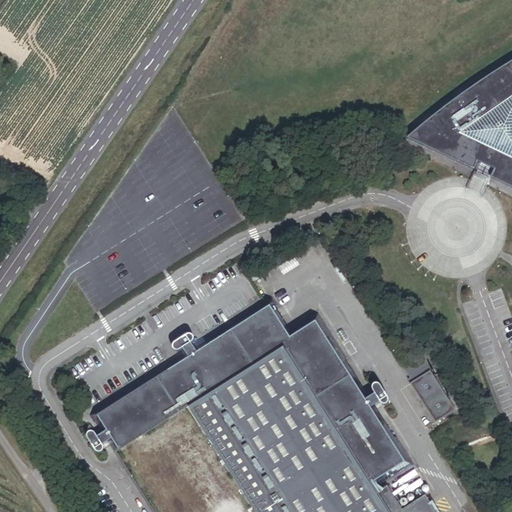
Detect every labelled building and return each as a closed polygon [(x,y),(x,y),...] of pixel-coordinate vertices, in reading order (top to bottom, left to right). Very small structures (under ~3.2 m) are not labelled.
[(491,177),(511,187),(511,61),(482,80),(434,116),(408,138),(475,170),(479,161),(482,163),(478,171),(476,175),(487,179),(488,176),(492,168),(495,169),(491,177)] [(467,188),(482,196),(491,177),(488,176),(487,179),(476,175),(478,171),(475,170),(467,188)] [(286,273),(301,263),(294,252),(279,262),(286,273)] [(407,472),(417,466),(399,437),(396,439),(377,408),(384,404),(386,407),(392,403),(381,384),(374,388),(378,395),(371,399),(347,360),(350,358),(321,312),(313,317),(315,321),(294,334),(276,308),(281,305),(275,297),(197,349),(193,343),(197,341),(193,334),(174,345),(178,352),(184,349),(188,354),(178,361),(177,359),(91,414),(103,433),(97,437),(92,430),(86,434),(99,454),(105,450),(103,446),(109,442),(116,451),(188,406),(255,511),(436,511),(427,497),(404,511),(389,487),(379,493),(376,489),(406,470),(407,472)] [(413,383),(433,371),(439,367),(433,356),(406,373),(413,383)] [(438,423),(458,411),(433,371),(413,383),(438,423)]
